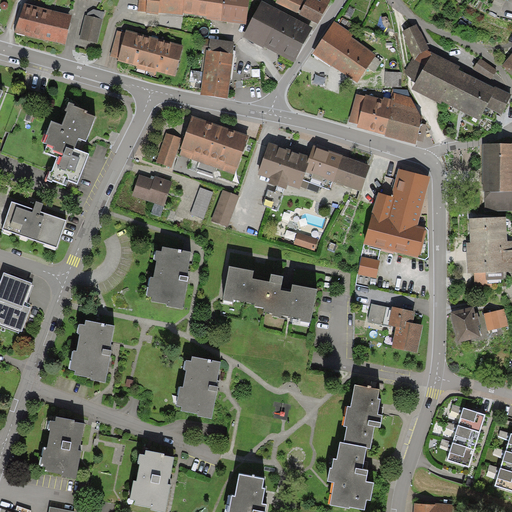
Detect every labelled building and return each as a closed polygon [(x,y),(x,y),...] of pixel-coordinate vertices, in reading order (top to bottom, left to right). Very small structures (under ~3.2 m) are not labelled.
[(207,20),(247,25),(249,0),(139,0),(138,11),(146,12),(146,14),(159,16),(159,14),(184,17),(184,15),(207,18),(207,20)] [(297,0),(274,0),(274,2),(293,10),(297,0)] [(318,0),(318,2),(315,0),(304,0),(297,14),(315,24),(327,1),(325,0),(318,0)] [(261,47),(280,12),(262,3),(243,38),(261,47)] [(72,16),(24,5),(17,34),(65,46),(72,16)] [(87,16),(86,15),(80,40),(97,44),(105,12),(94,10),(88,14),(87,16)] [(280,12),(261,47),(292,64),(311,28),(280,12)] [(354,36),(334,23),(314,53),(358,82),(376,55),(352,39),(354,36)] [(429,50),(417,25),(403,32),(406,39),(405,39),(414,59),(405,72),(415,84),(412,90),(441,105),(443,103),(480,122),(487,109),(503,116),(511,96),(502,91),(495,87),(494,89),(482,82),(470,76),(459,70),(460,68),(428,51),(429,50)] [(182,49),(117,32),(110,60),(175,77),(182,49)] [(227,98),(235,44),(203,39),(202,49),(208,50),(202,95),(227,98)] [(498,71),(480,59),(472,72),(489,84),(498,71)] [(387,70),(386,85),(402,85),(402,70),(387,70)] [(409,91),(393,89),(390,100),(384,98),(383,100),(366,95),(366,97),(356,95),(349,123),(358,125),(357,129),(386,136),(385,138),(416,146),(417,140),(423,142),(427,126),(421,124),(422,118),(409,91)] [(84,110),(67,104),(59,127),(49,123),(41,145),(46,146),(43,155),(55,159),(47,182),(62,187),(64,183),(75,187),(86,155),(73,151),(77,140),(84,142),(93,117),(83,114),(84,110)] [(246,137),(192,118),(178,155),(233,174),(246,137)] [(179,139),(164,134),(156,163),(170,168),(179,139)] [(511,144),(483,145),(483,194),(485,194),(511,193),(511,144)] [(303,181),(310,160),(267,146),(257,176),(270,180),(268,185),(287,192),(288,187),(300,191),(301,187),(303,181)] [(345,159),(314,149),(310,160),(303,181),(321,187),(329,190),(332,182),(361,192),(369,166),(345,159)] [(412,172),(399,168),(391,196),(377,193),(364,243),(419,258),(427,228),(418,225),(431,177),(412,172)] [(154,180),(139,176),(132,197),(164,207),(172,182),(155,177),(154,180)] [(303,181),(301,187),(319,194),(321,187),(303,181)] [(213,193),(200,189),(191,216),(204,220),(213,193)] [(239,197),(222,191),(211,222),(228,228),(239,197)] [(511,193),(485,194),(485,212),(511,211),(511,193)] [(10,204),(0,230),(54,249),(63,222),(39,213),(42,206),(34,203),(31,212),(10,204)] [(508,219),(470,220),(471,245),(467,245),(467,273),(511,272),(511,240),(509,241),(508,219)] [(318,240),(297,234),(294,245),(315,251),(318,240)] [(189,254),(162,249),(161,253),(155,252),(154,261),(156,262),(153,279),(149,278),(146,297),(152,298),(151,303),(168,306),(167,308),(182,310),(187,279),(185,278),(189,254)] [(379,261),(361,257),(358,274),(376,278),(379,261)] [(252,273),(228,269),(222,303),(232,305),(233,301),(255,305),(254,309),(263,311),(262,315),(271,316),(271,320),(280,321),(281,317),(300,320),(299,324),(309,326),(315,291),(291,287),(290,294),(280,293),(282,280),(270,278),(269,284),(251,281),(252,273)] [(32,285),(4,275),(0,284),(0,324),(22,333),(30,309),(24,307),(32,285)] [(418,355),(422,329),(424,316),(368,306),(365,324),(393,331),(392,351),(418,355)] [(473,307),(451,312),(457,343),(480,338),(473,307)] [(504,310),(485,315),(489,331),(508,326),(504,310)] [(112,327),(84,323),(83,326),(78,325),(76,335),(78,335),(75,353),(72,352),(68,371),(74,372),(73,377),(90,379),(90,382),(104,384),(110,352),(108,352),(112,327)] [(219,364),(191,359),(190,363),(184,362),(183,372),(185,372),(182,389),(178,389),(175,408),(181,409),(180,413),(197,416),(197,418),(211,421),(217,389),(215,389),(219,364)] [(378,388),(354,385),(351,407),(346,406),(343,426),(346,426),(344,444),(364,447),(370,448),(373,427),(378,428),(380,415),(376,414),(379,398),(377,398),(378,388)] [(485,415),(464,408),(459,425),(480,432),(485,415)] [(76,421),(57,418),(56,422),(51,421),(49,430),(51,430),(48,448),(44,447),(40,466),(46,467),(45,472),(62,475),(61,477),(77,480),(82,452),(79,451),(80,446),(81,446),(85,424),(75,422),(76,421)] [(459,425),(454,443),(474,449),(480,432),(459,425)] [(500,437),(509,440),(511,432),(503,429),(500,437)] [(364,447),(344,444),(339,443),(337,459),(334,458),(332,467),(330,467),(328,481),(334,482),(330,504),(364,509),(365,499),(370,499),(373,482),(365,481),(366,469),(361,468),(364,447)] [(454,443),(448,461),(469,467),(474,449),(454,443)] [(511,452),(506,451),(501,468),(511,471),(511,452)] [(173,458),(144,453),(144,457),(138,456),(136,465),(138,466),(135,483),(131,482),(128,501),(133,503),(133,507),(149,510),(148,511),(164,511),(169,488),(165,487),(167,481),(168,481),(173,458)] [(511,471),(501,468),(496,486),(511,490),(511,471)] [(263,479),(239,475),(236,497),(231,496),(228,511),(264,511),(265,505),(261,505),(264,489),(262,489),(263,479)]
